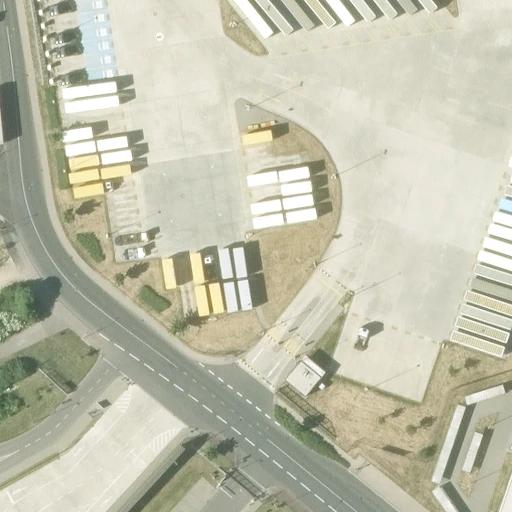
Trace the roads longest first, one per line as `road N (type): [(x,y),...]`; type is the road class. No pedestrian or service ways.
road 1 (unclassified): [(342,511),(85,301)]
road 2 (unclassified): [(0,32),(37,235),(85,301)]
road 3 (unknown): [(356,134),(461,197),(511,155)]
